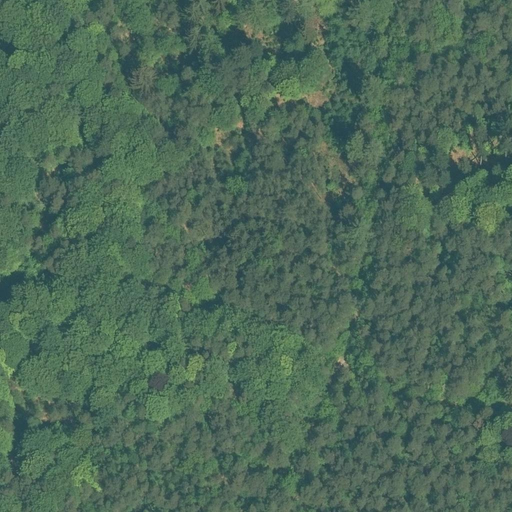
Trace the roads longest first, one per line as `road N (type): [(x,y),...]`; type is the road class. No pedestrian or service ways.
road 1 (track): [(511,410),(416,404),(176,301),(0,298)]
road 2 (track): [(301,511),(295,473),(356,324),(374,194)]
road 3 (track): [(374,194),(391,0)]
